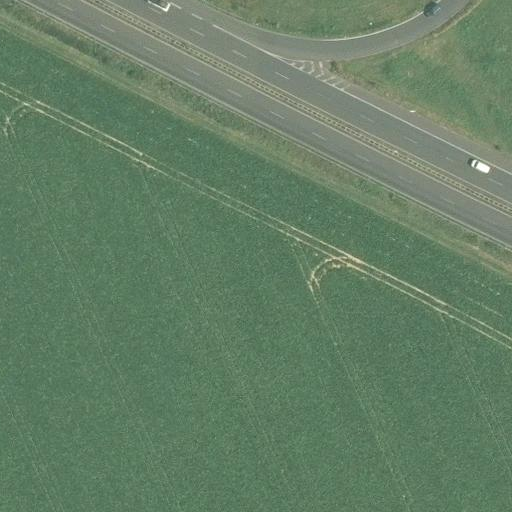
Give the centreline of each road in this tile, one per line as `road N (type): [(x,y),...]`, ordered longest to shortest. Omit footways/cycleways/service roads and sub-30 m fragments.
road 1 (trunk): [(48,0),(511,234)]
road 2 (trunk): [(511,191),(256,66)]
road 3 (trunk): [(455,0),(371,45),(256,66)]
road 4 (trunk): [(256,66),(129,0)]
